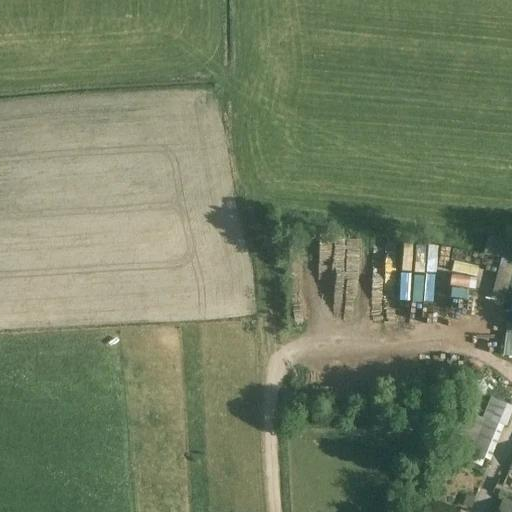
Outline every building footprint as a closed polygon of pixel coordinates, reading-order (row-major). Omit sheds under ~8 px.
[(406,284),(407,238),(397,238),(395,312),(422,313),(423,285),(406,284)] [(321,241),(299,245),(300,253),(323,249),(321,241)] [(448,261),(447,270),(472,273),(473,264),(448,261)] [(445,288),(444,297),(471,301),(472,291),(445,288)] [(322,302),(309,301),(308,325),(322,325),(322,302)] [(511,326),(502,326),(501,356),(511,356),(511,326)] [(468,413),(459,436),(473,442),(469,452),(490,461),(504,426),(506,427),(511,411),(511,406),(490,398),(482,419),(468,413)] [(461,511),(427,499),(421,511),(461,511)] [(511,511),(511,506),(501,503),(497,511),(511,511)]
